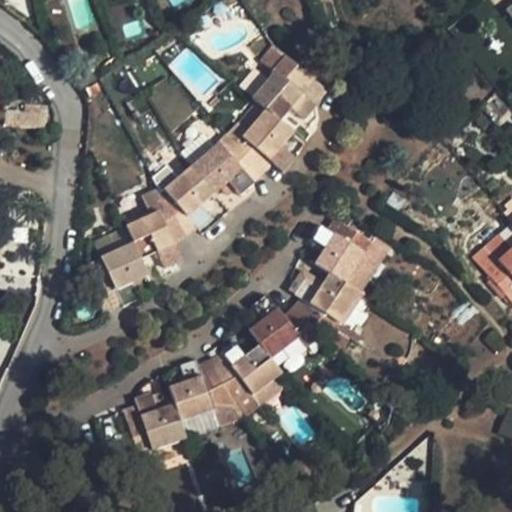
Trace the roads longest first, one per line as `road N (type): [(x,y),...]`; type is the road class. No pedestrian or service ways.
road 1 (residential): [(30,340),(95,333),(222,247),(309,158),(333,94)]
road 2 (residential): [(0,431),(22,433),(112,397),(193,349),(276,279),(311,216)]
road 3 (residential): [(61,183),(69,114),(59,80),(0,18)]
road 4 (residential): [(30,340),(46,298),(61,183)]
